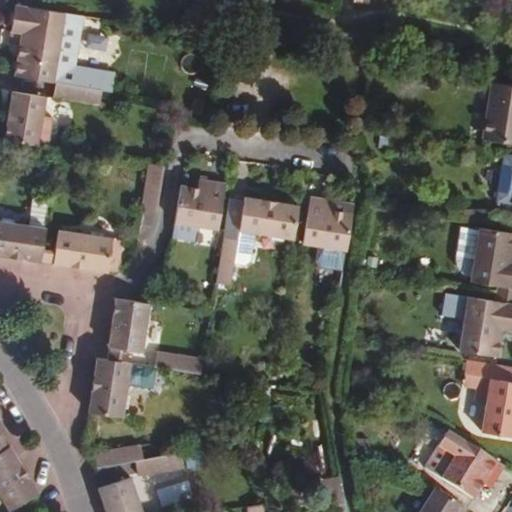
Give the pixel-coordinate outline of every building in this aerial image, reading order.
[(14,76),(55,82),(101,90),(104,75),(74,70),(82,16),(15,5),(10,37),(11,38),(11,43),(19,44),(14,76)] [(101,90),(55,82),(53,97),(99,104),(101,90)] [(511,85),(493,82),(484,139),(511,143),(511,85)] [(12,91),(4,140),(38,146),(45,97),(12,91)] [(52,117),(43,116),(38,146),(47,147),(52,117)] [(149,164),(142,210),(156,212),(163,166),(149,164)] [(197,188),(181,186),(172,237),(215,244),(225,184),(198,179),(197,188)] [(45,228),(50,199),(35,196),(30,226),(45,228)] [(239,231),(293,240),(299,205),(245,197),(239,231)] [(352,214),(324,210),(325,201),(310,199),(303,244),(346,250),(352,214)] [(45,228),(0,221),(0,255),(40,262),(45,228)] [(458,257),(474,259),(478,230),(462,227),(458,257)] [(474,259),(471,275),(470,281),(498,286),(496,294),(511,296),(511,233),(478,228),(478,230),(474,259)] [(118,271),(119,257),(110,255),(112,239),(112,238),(58,229),(53,264),(115,273),(118,271)] [(230,286),(237,240),(223,237),(215,283),(230,286)] [(122,241),(112,239),(110,255),(119,257),(122,241)] [(317,249),(316,265),(337,266),(338,250),(317,249)] [(474,259),(458,257),(456,264),(462,272),(471,275),(474,259)] [(511,296),(496,294),(495,302),(467,297),(459,350),(497,357),(502,329),(511,331),(511,296)] [(142,351),(149,304),(115,298),(108,347),(142,351)] [(201,373),(203,359),(157,352),(155,367),(201,373)] [(122,417),(130,363),(96,358),(88,412),(122,417)] [(490,379),(486,401),(481,433),(511,437),(511,382),(505,381),(507,367),(467,361),(464,375),(466,375),(490,379)] [(475,399),(486,401),(490,379),(466,375),(465,386),(477,388),(475,399)] [(488,475),(496,480),(504,467),(448,432),(424,469),(473,499),(483,484),(488,475)] [(97,468),(143,459),(140,445),(94,453),(97,468)] [(9,446),(8,447),(0,451),(0,495),(9,511),(38,493),(9,446)] [(490,489),(496,480),(488,475),(483,484),(490,489)] [(106,511),(141,511),(130,477),(98,488),(106,511)] [(346,511),(341,482),(318,486),(322,504),(331,503),(333,511),(346,511)] [(157,505),(185,504),(184,486),(157,487),(157,505)] [(464,511),(466,509),(435,489),(420,511),(464,511)] [(248,511),(263,511),(262,503),(247,506),(248,511)]
